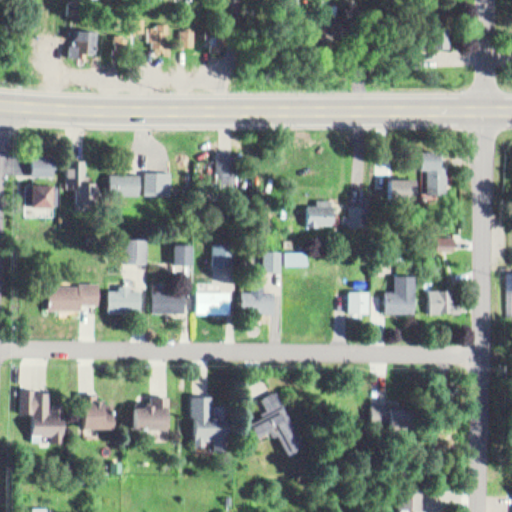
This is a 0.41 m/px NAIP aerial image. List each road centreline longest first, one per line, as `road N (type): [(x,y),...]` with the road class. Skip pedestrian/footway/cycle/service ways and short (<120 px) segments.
road 1 (secondary): [(511,108),(0,102)]
road 2 (residential): [(482,511),(486,0)]
road 3 (residential): [(488,348),(0,350)]
